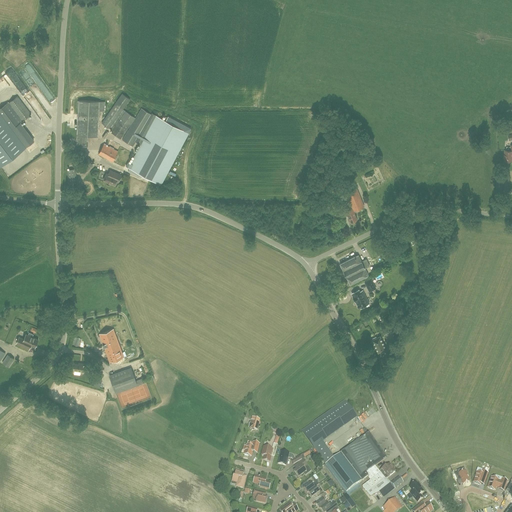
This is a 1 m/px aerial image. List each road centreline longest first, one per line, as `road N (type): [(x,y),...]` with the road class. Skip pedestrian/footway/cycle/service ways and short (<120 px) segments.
road 1 (unclassified): [(449,511),(411,465),(305,265)]
road 2 (unclassified): [(305,265),(184,205),(56,204)]
road 3 (unclassified): [(0,411),(63,344),(56,204)]
road 4 (unclassified): [(511,217),(427,211),(305,265)]
road 5 (unclassified): [(56,204),(67,0)]
